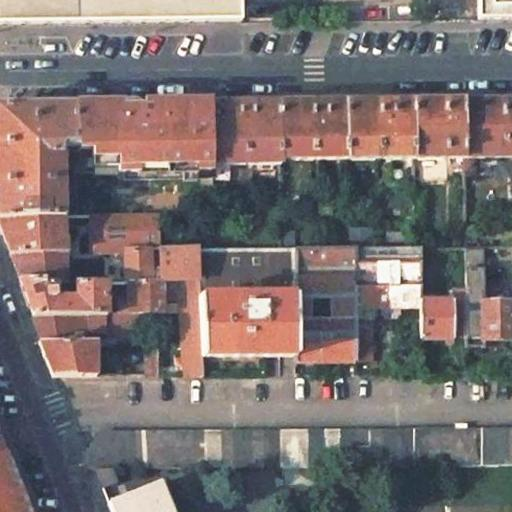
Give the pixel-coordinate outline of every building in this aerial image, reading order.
[(0,0),(0,28),(236,26),(235,0),(0,0)] [(479,0),(480,20),(496,20),(511,19),(511,3),(510,3),(511,13),(486,13),(485,0),(479,0)] [(511,0),(485,0),(486,13),(511,13),(510,3),(511,3),(511,0)] [(511,100),(461,101),(462,159),(511,158),(511,100)] [(461,101),(410,102),(412,159),(462,159),(461,101)] [(410,102),(343,103),(345,160),(412,159),(410,102)] [(276,103),(210,104),(210,130),(211,150),(211,166),(278,165),(277,161),(276,103)] [(343,103),(276,103),(277,161),(345,160),(343,103)] [(139,114),(119,115),(118,106),(100,106),(73,106),(73,148),(74,173),(123,173),(122,179),(211,180),(211,167),(211,166),(211,150),(210,130),(196,130),(196,104),(158,105),(148,105),(146,105),(144,106),(142,108),(140,111),(140,112),(140,114),(139,114)] [(210,130),(210,104),(196,104),(196,130),(210,130)] [(73,106),(0,106),(0,219),(23,218),(60,218),(59,155),(58,148),(73,148),(73,106)] [(486,176),(511,173),(511,163),(485,166),(486,176)] [(103,217),(88,217),(88,255),(125,254),(159,253),(159,251),(158,244),(156,216),(103,217)] [(23,218),(0,219),(0,233),(1,237),(8,255),(64,253),(63,234),(60,234),(60,218),(23,218)] [(407,233),(386,233),(385,244),(407,245),(407,233)] [(368,250),(368,235),(347,237),(346,250),(352,250),(368,250)] [(368,250),(352,250),(353,307),(370,307),(380,307),(380,315),(384,318),(396,319),(400,314),(400,307),(420,306),(420,300),(419,249),(412,249),(368,250)] [(476,249),(464,249),(465,268),(483,268),(483,249),(476,249)] [(213,251),(195,251),(196,279),(197,296),(294,294),(294,251),(278,250),(213,251)] [(346,250),(294,251),(294,294),(295,357),(295,362),(355,361),(353,307),(352,250),(346,250)] [(175,252),(159,251),(159,253),(162,280),(169,280),(196,279),(195,251),(191,251),(175,252)] [(64,253),(8,255),(14,270),(18,282),(39,281),(43,285),(65,285),(64,264),(64,253)] [(159,253),(125,254),(126,284),(127,284),(162,284),(162,280),(159,253)] [(105,263),(64,264),(65,285),(105,284),(105,263)] [(465,292),(465,304),(465,313),(465,339),(466,348),(484,348),(484,341),(511,340),(511,303),(505,303),(505,296),(483,296),(483,268),(465,268),(465,292)] [(39,281),(18,282),(25,299),(32,316),(105,315),(105,284),(65,285),(43,285),(39,281)] [(162,284),(127,284),(127,303),(117,303),(118,315),(127,314),(136,314),(162,313),(162,285),(162,284)] [(465,292),(450,291),(449,302),(453,302),(453,340),(465,339),(465,313),(465,304),(465,292)] [(294,294),(197,296),(197,299),(201,357),(295,357),(294,294)] [(197,299),(179,300),(182,378),(202,377),(201,357),(197,299)] [(449,302),(420,300),(420,306),(420,339),(453,340),(453,302),(449,302)] [(370,307),(353,307),(355,361),(371,361),(370,307)] [(118,315),(115,315),(115,333),(135,333),(136,314),(127,314),(118,315)] [(105,315),(32,316),(35,326),(41,342),(90,342),(89,331),(115,333),(115,315),(105,315)] [(41,342),(36,343),(43,359),(51,378),(96,378),(95,342),(90,342),(41,342)] [(511,429),(99,433),(83,456),(88,470),(93,470),(93,469),(111,469),(176,468),(281,467),(511,465),(511,429)] [(0,511),(24,511),(5,465),(1,455),(0,455),(0,511)] [(93,470),(101,489),(116,482),(111,469),(93,469),(93,470)] [(169,511),(158,484),(131,495),(108,505),(110,511),(169,511)]
